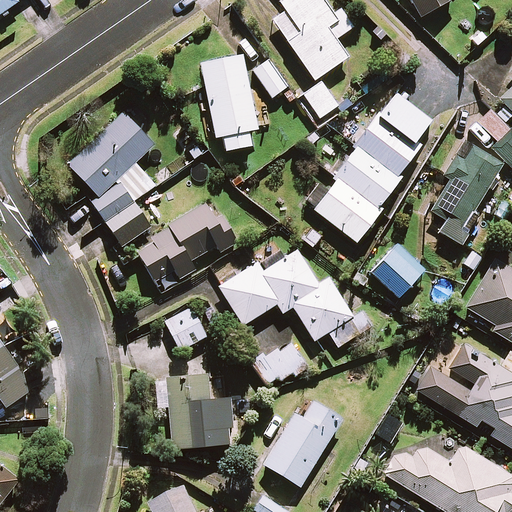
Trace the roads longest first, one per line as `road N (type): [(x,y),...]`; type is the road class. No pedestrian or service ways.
road 1 (residential): [(71,511),(88,443),(83,337),(49,264),(0,190)]
road 2 (residential): [(0,105),(153,0)]
